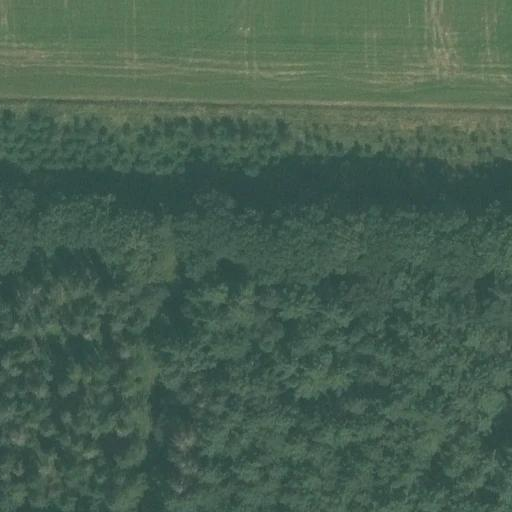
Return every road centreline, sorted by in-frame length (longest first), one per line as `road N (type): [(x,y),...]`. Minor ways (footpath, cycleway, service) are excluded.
road 1 (track): [(147,511),(158,303),(172,262),(190,253),(511,260)]
road 2 (track): [(172,262),(141,248),(62,245),(0,256)]
